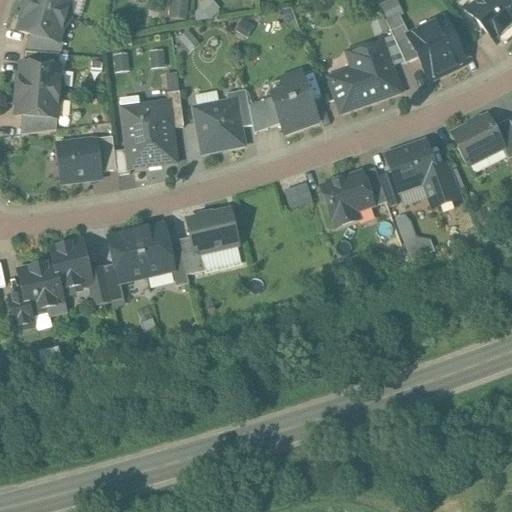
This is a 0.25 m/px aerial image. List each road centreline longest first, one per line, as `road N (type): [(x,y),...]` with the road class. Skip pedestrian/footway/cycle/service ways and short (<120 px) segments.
road 1 (residential): [(511,77),(235,179),(142,204),(0,225)]
road 2 (secondary): [(0,504),(417,385),(511,350)]
